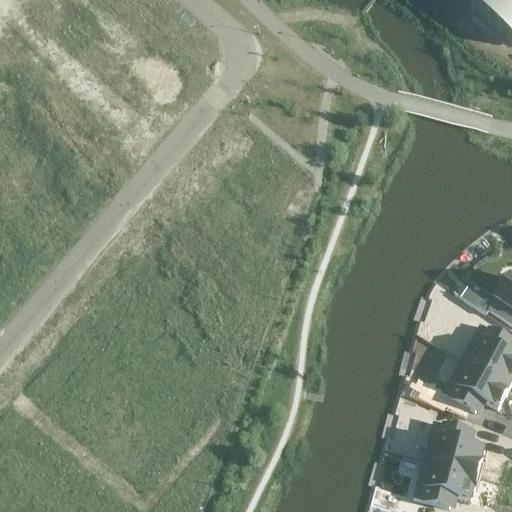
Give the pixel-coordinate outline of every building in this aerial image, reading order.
[(511,0),(480,0),(481,1),(480,3),(511,30),(511,0)] [(251,145),(179,229),(231,274),(303,190),(251,145)] [(511,281),(488,315),(511,330),(511,281)] [(511,346),(480,329),(461,364),(511,391),(511,388),(511,361),(506,359),(511,348),(511,346)] [(189,336),(117,420),(171,466),(243,382),(189,336)] [(461,364),(442,399),(475,417),(481,405),(498,414),(499,412),(500,412),(507,399),(511,391),(461,364)] [(17,421),(0,440),(0,495),(19,511),(86,511),(102,494),(17,421)] [(433,427),(423,465),(481,481),(484,469),(481,468),(482,465),(485,454),(466,449),(469,437),(433,427)] [(423,465),(413,504),(445,511),(449,511),(453,500),(471,505),(474,494),(475,492),(477,492),(481,481),(423,465)]
